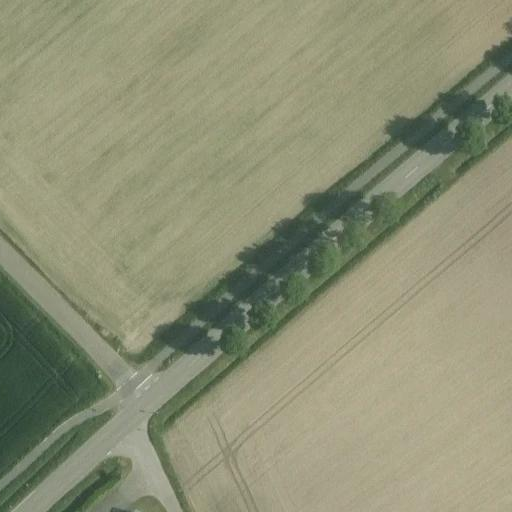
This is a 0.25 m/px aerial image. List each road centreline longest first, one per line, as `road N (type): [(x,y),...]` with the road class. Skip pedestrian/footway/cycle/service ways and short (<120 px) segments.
road 1 (tertiary): [(511,88),(152,401)]
road 2 (unclassified): [(152,401),(0,252)]
road 3 (tertiary): [(126,424),(31,511)]
